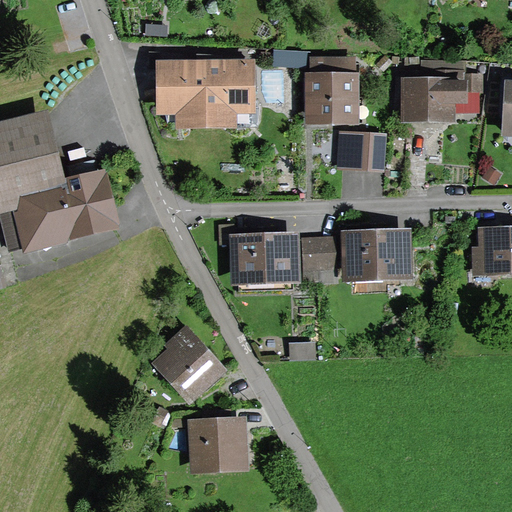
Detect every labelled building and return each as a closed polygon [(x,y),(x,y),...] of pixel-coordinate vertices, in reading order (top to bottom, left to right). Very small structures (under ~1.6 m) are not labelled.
[(295,66),(296,55),(276,53),(275,65),(295,66)] [(230,123),(229,108),(248,108),(248,68),(229,69),(230,58),(197,56),(197,69),(163,69),(163,109),(182,109),(182,123),(230,123)] [(312,101),(312,119),(352,119),(352,61),(312,61),(312,79),(305,79),(305,102),(312,101)] [(449,119),(449,102),(464,102),(464,93),(479,93),(477,77),(462,77),(462,73),(401,74),(401,102),(407,102),(407,119),(449,119)] [(71,235),(113,225),(101,177),(59,187),(42,120),(0,129),(0,207),(11,252),(38,245),(36,236),(69,228),(71,235)] [(354,137),(352,167),(382,169),(384,139),(354,137)] [(359,256),(359,276),(404,275),(403,237),(377,238),(377,228),(350,229),(350,256),(359,256)] [(238,232),(240,291),(292,289),(291,240),(266,241),(266,231),(238,232)] [(511,232),(482,233),(483,252),(489,252),(490,272),(511,271),(511,232)] [(334,238),(318,239),(320,269),(336,269),(334,238)] [(304,270),(320,269),(318,239),(303,240),(304,270)] [(162,363),(192,396),(219,372),(185,335),(172,346),(175,350),(162,363)] [(196,427),(198,467),(240,465),(238,424),(231,425),(230,410),(202,411),(203,426),(196,427)]
